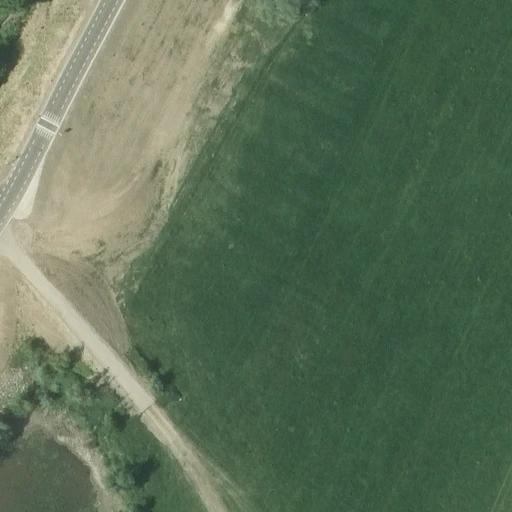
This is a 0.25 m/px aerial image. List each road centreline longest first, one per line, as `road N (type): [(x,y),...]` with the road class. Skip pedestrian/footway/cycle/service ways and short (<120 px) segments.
road 1 (track): [(226,511),(8,219)]
road 2 (tertiary): [(8,219),(135,0)]
